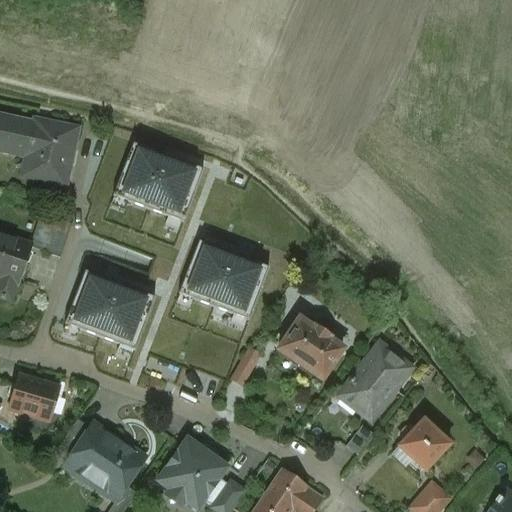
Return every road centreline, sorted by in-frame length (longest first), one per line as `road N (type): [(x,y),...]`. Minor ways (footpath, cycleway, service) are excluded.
road 1 (residential): [(362,511),(179,405),(0,350)]
road 2 (track): [(0,71),(258,144)]
